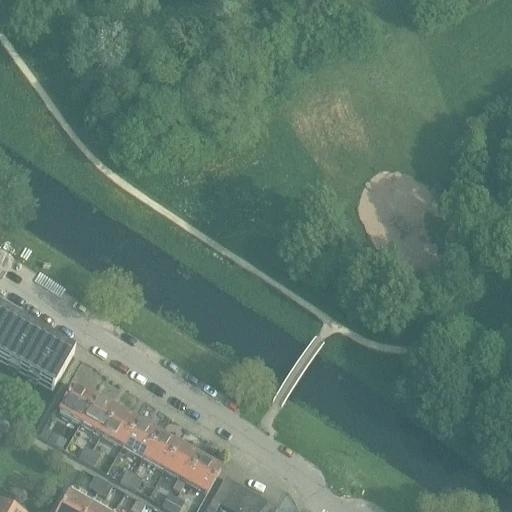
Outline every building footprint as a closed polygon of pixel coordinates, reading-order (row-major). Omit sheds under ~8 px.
[(72,356),(0,314),(0,364),(52,394),(72,356)] [(79,427),(94,401),(73,389),(58,415),(79,427)] [(100,439),(115,413),(94,401),(79,427),(100,439)] [(121,451),(136,425),(115,413),(100,439),(121,451)] [(142,463),(157,436),(136,425),(121,451),(142,463)] [(51,447),(58,435),(49,431),(42,443),(51,447)] [(163,475),(178,448),(157,436),(142,463),(163,475)] [(184,487),(199,460),(178,448),(163,475),(178,483),(172,493),(179,497),(184,487)] [(86,467),(92,454),(84,450),(78,462),(86,467)] [(93,471),(100,459),(92,454),(86,467),(93,471)] [(205,498),(220,472),(199,460),(184,487),(205,498)] [(127,490),(134,477),(126,473),(119,486),(127,490)] [(135,495),(142,482),(134,477),(127,490),(135,495)] [(97,495),(103,484),(95,479),(88,490),(97,495)] [(222,509),(235,487),(224,481),(212,502),(220,508),(222,509)] [(106,501),(112,490),(103,484),(97,495),(106,501)] [(226,511),(234,511),(245,493),(235,487),(222,509),(226,511)] [(247,511),(255,499),(245,493),(234,511),(247,511)] [(165,511),(170,511),(176,501),(168,496),(161,509),(165,511)] [(86,511),(88,509),(67,497),(58,511),(86,511)] [(262,511),(266,505),(255,499),(247,511),(262,511)] [(186,511),(188,509),(184,506),(184,505),(176,501),(170,511),(186,511)] [(217,511),(220,508),(212,502),(206,511),(217,511)] [(142,511),(145,508),(137,503),(131,511),(142,511)]
